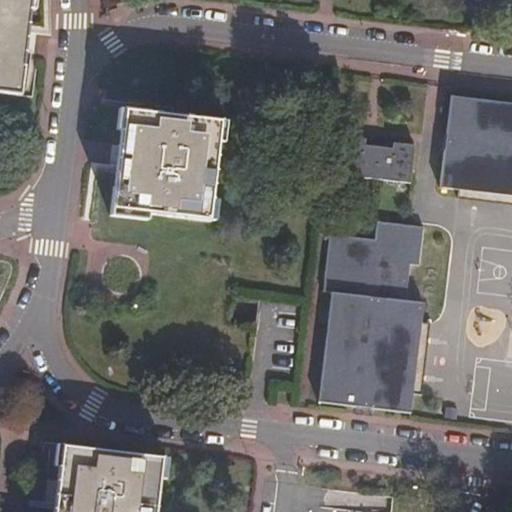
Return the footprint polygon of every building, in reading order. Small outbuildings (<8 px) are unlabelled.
[(0,0),(0,94),(17,97),(25,24),(27,0),(0,0)] [(511,103),(447,96),(435,180),(511,189),(511,103)] [(222,123),(125,112),(113,220),(150,224),(150,216),(212,223),(222,123)] [(364,133),(342,131),(336,170),(408,178),(413,139),(391,136),(390,142),(364,139),(364,133)] [(370,233),(328,230),(321,285),(330,286),(317,395),(409,405),(422,295),(404,294),(408,257),(417,258),(422,220),(372,214),(370,233)] [(52,506),(51,511),(152,511),(159,454),(60,442),(52,506)]
